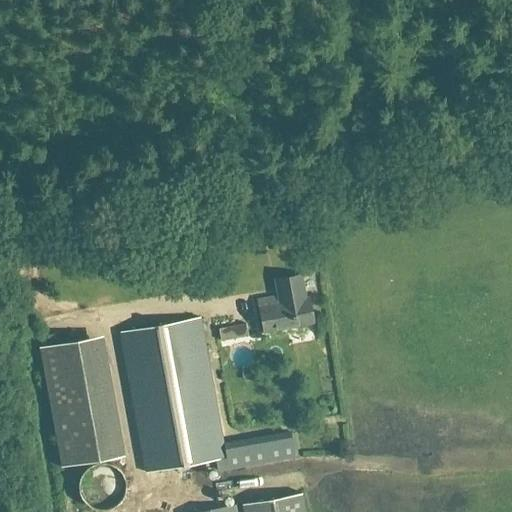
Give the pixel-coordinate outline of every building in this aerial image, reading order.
[(302,273),(276,278),(279,295),(258,299),(265,332),(315,323),(310,296),(307,297),(302,273)] [(219,471),(296,457),(292,436),(225,448),(201,317),(121,332),(147,472),(217,459),(219,471)] [(64,452),(122,445),(107,328),(50,335),(64,452)] [(118,504),(123,498),(127,489),(126,480),(123,472),(116,465),(108,462),(99,461),(91,465),(84,471),(80,478),(79,487),(81,495),(86,502),(93,507),(102,509),(110,508),(118,504)] [(243,503),(244,511),(305,511),(302,492),(243,503)]
